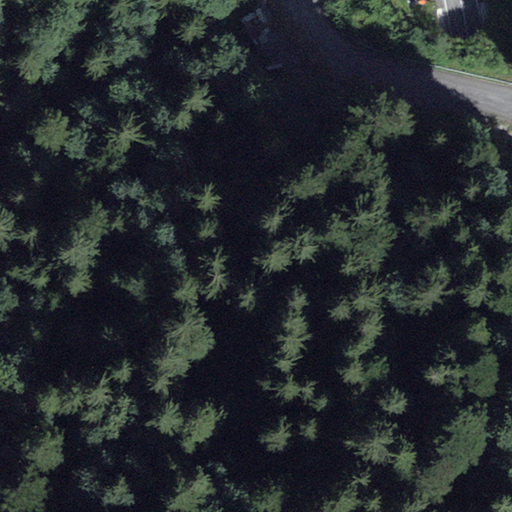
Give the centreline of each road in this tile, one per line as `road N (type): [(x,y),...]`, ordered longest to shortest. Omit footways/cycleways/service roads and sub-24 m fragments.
road 1 (secondary): [(461,511),(465,51)]
road 2 (unclassified): [(294,0),(321,47),(358,70),(511,113)]
